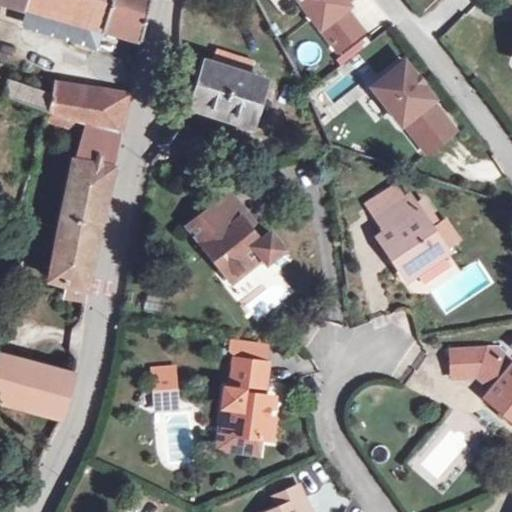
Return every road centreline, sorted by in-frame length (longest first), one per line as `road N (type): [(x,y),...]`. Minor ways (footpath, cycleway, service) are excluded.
road 1 (tertiary): [(28,511),(82,414),(167,0)]
road 2 (residential): [(511,156),(379,0)]
road 3 (residential): [(337,346),(320,409),(373,511)]
